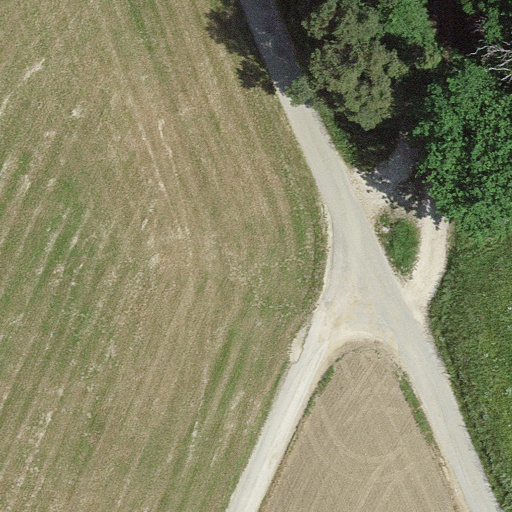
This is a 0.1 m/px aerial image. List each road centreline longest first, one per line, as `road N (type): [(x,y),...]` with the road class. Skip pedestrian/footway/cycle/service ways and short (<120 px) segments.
road 1 (track): [(397,314),(432,263),(441,0)]
road 2 (track): [(259,0),(376,277)]
road 3 (track): [(244,511),(315,343),(376,277)]
road 4 (track): [(397,314),(490,511)]
